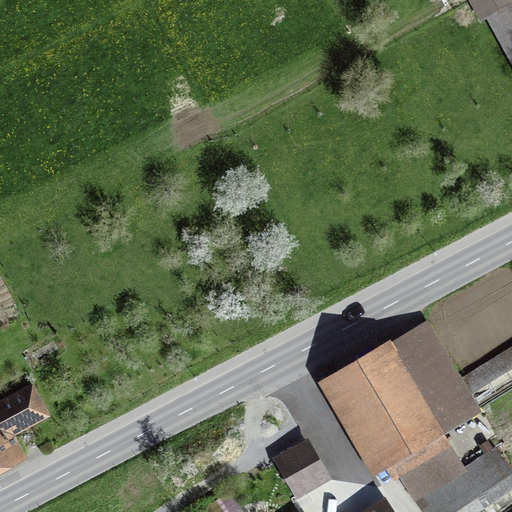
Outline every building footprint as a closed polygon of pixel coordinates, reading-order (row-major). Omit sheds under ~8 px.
[(511,0),(470,0),(481,18),(488,14),(511,1),(511,0)] [(511,1),(488,14),(511,58),(511,1)] [(370,474),(384,466),(392,481),(401,476),(414,499),(459,473),(447,451),(435,431),(476,407),(459,378),(427,324),(392,345),(319,386),(370,474)] [(511,386),(511,347),(459,378),(476,407),(511,386)] [(48,415),(32,385),(0,402),(0,463),(17,455),(8,437),(48,415)] [(273,462),(294,497),(328,477),(306,442),(273,462)] [(459,473),(414,499),(423,511),(485,511),(511,493),(511,470),(498,451),(459,473)] [(238,473),(215,483),(227,510),(249,501),(238,473)] [(391,511),(379,494),(352,511),(391,511)]
